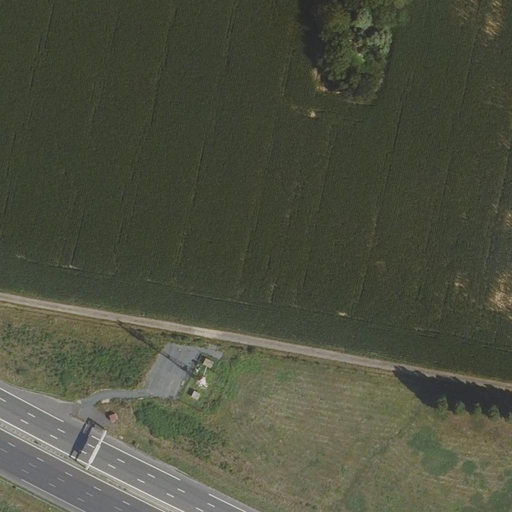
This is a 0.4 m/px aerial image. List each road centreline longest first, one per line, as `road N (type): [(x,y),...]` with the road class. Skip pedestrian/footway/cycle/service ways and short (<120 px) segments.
road 1 (track): [(0,298),(511,390)]
road 2 (motorway): [(217,511),(0,402)]
road 3 (motorway): [(0,449),(122,511)]
